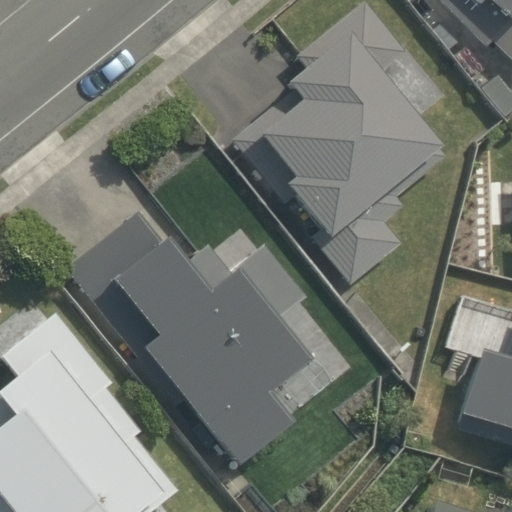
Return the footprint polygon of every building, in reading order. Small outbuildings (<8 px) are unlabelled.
[(511,0),(435,0),(469,32),(489,11),(504,25),(511,16),(511,0)] [(344,285),(395,244),(379,223),(398,208),(391,198),(441,158),(373,74),(399,54),(359,4),(292,57),(300,67),(279,84),(293,102),(251,136),(287,180),(278,187),(313,230),(305,237),(344,285)] [(502,119),(511,110),(511,98),(493,77),(477,91),(502,119)] [(154,241),(130,212),(61,270),(130,352),(134,350),(230,465),(282,422),(258,393),(301,358),(270,320),(296,298),(253,247),(220,275),(197,248),(178,265),(156,239),(154,241)] [(0,511),(143,511),(171,490),(128,437),(134,432),(99,390),(106,384),(49,314),(0,354),(0,370),(6,379),(0,383),(0,511)] [(450,425),(511,444),(511,321),(503,351),(475,342),(450,425)] [(480,511),(468,508),(466,511),(457,511),(432,503),(429,511),(480,511)]
